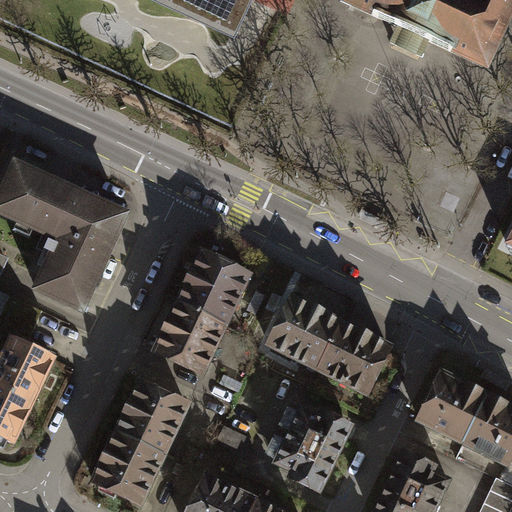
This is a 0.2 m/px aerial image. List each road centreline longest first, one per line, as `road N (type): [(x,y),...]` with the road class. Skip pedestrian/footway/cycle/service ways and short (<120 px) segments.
road 1 (residential): [(31,509),(188,178)]
road 2 (primary): [(188,178),(446,304)]
road 3 (residential): [(344,511),(446,304)]
road 4 (primary): [(0,87),(188,178)]
